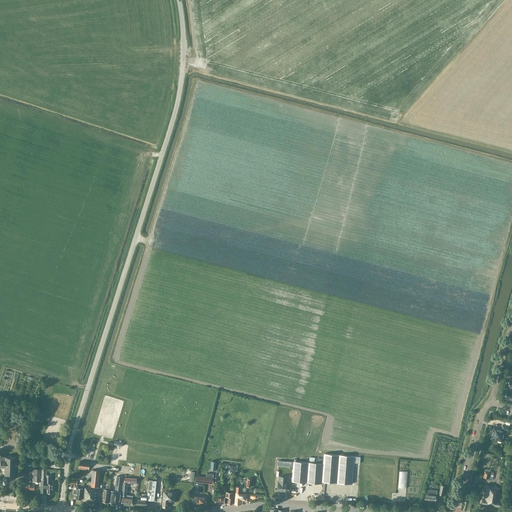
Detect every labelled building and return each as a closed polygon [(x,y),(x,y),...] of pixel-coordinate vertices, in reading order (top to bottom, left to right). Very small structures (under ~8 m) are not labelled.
[(203,266),(198,269),(202,274),(207,271),(203,266)] [(198,269),(193,273),(197,278),(202,274),(198,269)] [(189,276),(185,280),(189,285),(193,281),(189,276)] [(185,280),(180,284),(184,289),(189,285),(185,280)] [(176,287),(171,291),(176,296),(180,292),(176,287)] [(171,291),(167,295),(171,300),(176,296),(171,291)] [(163,298),(158,302),(162,307),(167,303),(163,298)] [(158,302),(154,305),(158,310),(162,307),(158,302)] [(181,302),(179,308),(187,311),(189,304),(181,302)] [(193,306),(191,312),(199,314),(201,308),(193,306)] [(510,427),(502,425),(501,430),(494,428),(491,438),(502,441),(505,430),(509,431),(510,427)] [(309,457),(308,462),(293,461),(291,481),(320,483),(320,481),(352,484),(354,455),(322,453),(322,463),(314,463),(315,457),(309,457)] [(19,468),(19,460),(17,460),(17,457),(14,457),(14,456),(9,456),(9,457),(7,457),(7,456),(6,456),(6,457),(2,456),(2,459),(0,459),(0,460),(0,462),(1,462),(1,467),(6,467),(5,476),(4,476),(4,478),(4,481),(14,481),(14,479),(17,479),(17,477),(17,468),(19,468)] [(90,462),(80,461),(78,469),(89,470),(90,462)] [(34,481),(41,481),(41,479),(46,479),(46,477),(46,469),(33,469),(33,481),(32,481),(32,483),(22,483),(22,489),(34,490),(34,483),(34,481)] [(84,488),(84,489),(83,499),(83,501),(96,502),(98,489),(100,471),(92,470),(91,479),(90,488),(88,488),(88,489),(84,488)] [(493,479),(494,472),(484,471),(483,477),(493,479)] [(195,476),(194,482),(213,484),(214,474),(206,474),(206,477),(195,476)] [(116,476),(114,491),(110,491),(109,497),(110,497),(110,503),(113,503),(113,504),(120,504),(123,477),(116,476)] [(288,477),(278,476),(278,481),(277,490),(285,491),(286,485),(287,485),(288,477)] [(47,492),(52,493),(52,490),(53,490),(54,484),(49,484),(49,477),(46,477),(46,479),(41,479),(41,481),(40,495),(45,495),(45,489),(47,489),(47,492)] [(124,477),(124,482),(123,482),(122,496),(127,496),(128,483),(136,484),(137,478),(124,477)] [(148,494),(147,500),(148,500),(154,501),(157,480),(149,480),(148,494)] [(482,497),(480,503),(499,506),(500,500),(498,500),(500,488),(496,487),(496,486),(486,484),(484,497),(482,497)] [(83,499),(84,489),(78,488),(78,486),(75,486),(74,488),(73,488),(73,494),(76,494),(76,498),(83,499)] [(235,493),(234,504),(240,504),(241,500),(246,500),(246,494),(240,493),(241,488),(236,487),(236,489),(235,493)] [(428,493),(425,493),(424,500),(435,501),(437,490),(429,489),(428,493)] [(176,501),(177,492),(164,491),(162,506),(168,507),(169,501),(171,502),(171,501),(176,501)] [(234,492),(226,492),(225,497),(228,497),(227,504),(233,504),(234,492)] [(140,494),(139,505),(146,505),(147,501),(148,502),(148,500),(147,500),(148,494),(140,494)] [(206,507),(207,499),(206,499),(206,495),(200,495),(200,496),(194,496),(193,498),(192,504),(198,504),(198,506),(206,507)] [(122,498),(121,504),(131,505),(132,498),(126,498),(127,496),(122,496),(122,498)]
